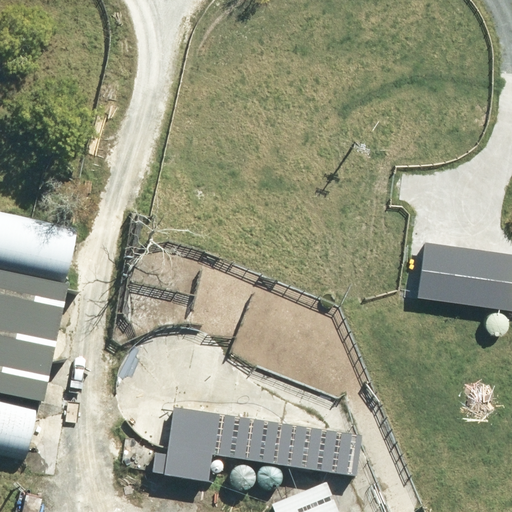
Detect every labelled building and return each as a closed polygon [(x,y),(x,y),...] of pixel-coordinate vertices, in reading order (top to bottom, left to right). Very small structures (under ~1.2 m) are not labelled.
[(77,226),(0,209),(0,266),(65,281),(77,226)] [(418,298),(511,310),(511,254),(425,243),(418,298)] [(0,391),(43,400),(68,284),(0,269),(0,391)] [(0,399),(0,455),(26,461),(37,407),(0,399)] [(213,455),(356,477),(363,435),(174,406),(167,454),(156,452),(153,473),(209,482),(213,455)] [(274,511),(339,511),(327,482),(272,504),(274,511)]
